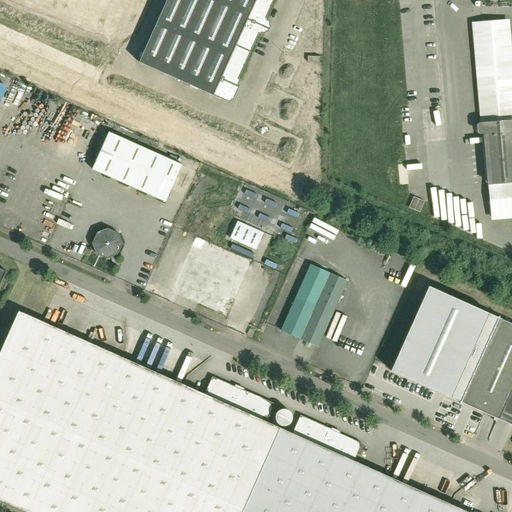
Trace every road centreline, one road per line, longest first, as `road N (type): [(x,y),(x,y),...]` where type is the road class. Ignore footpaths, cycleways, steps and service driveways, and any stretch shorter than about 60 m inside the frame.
road 1 (residential): [(0,241),(511,471)]
road 2 (unknown): [(451,14),(471,207),(493,234),(511,236)]
